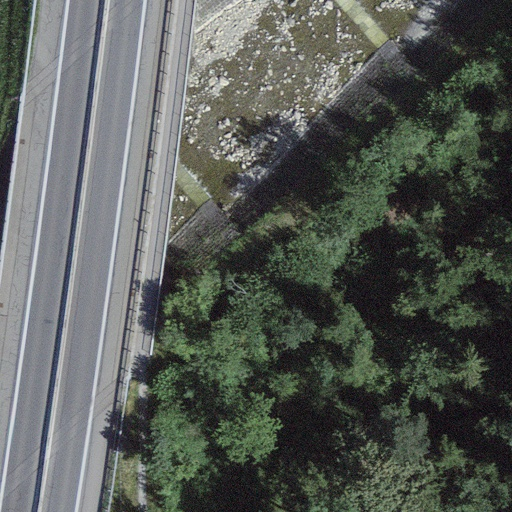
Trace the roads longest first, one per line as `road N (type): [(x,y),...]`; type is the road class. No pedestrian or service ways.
road 1 (trunk): [(58,511),(125,0)]
road 2 (trunk): [(82,0),(19,511)]
